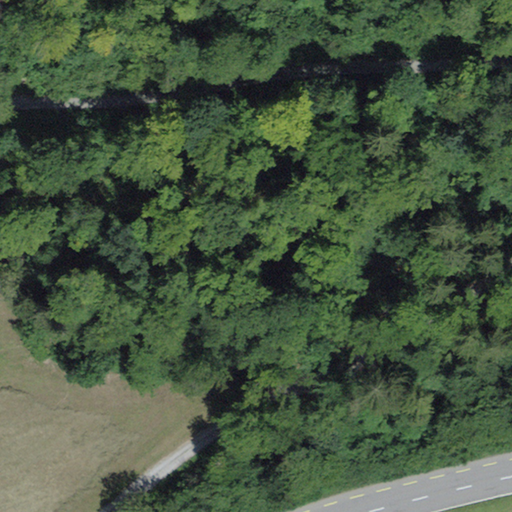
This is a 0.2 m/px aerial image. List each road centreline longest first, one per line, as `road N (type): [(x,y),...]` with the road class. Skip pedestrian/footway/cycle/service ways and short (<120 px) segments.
road 1 (track): [(0,105),(340,70),(511,65)]
road 2 (track): [(511,263),(254,407),(108,511)]
road 3 (primary): [(511,476),(369,511)]
